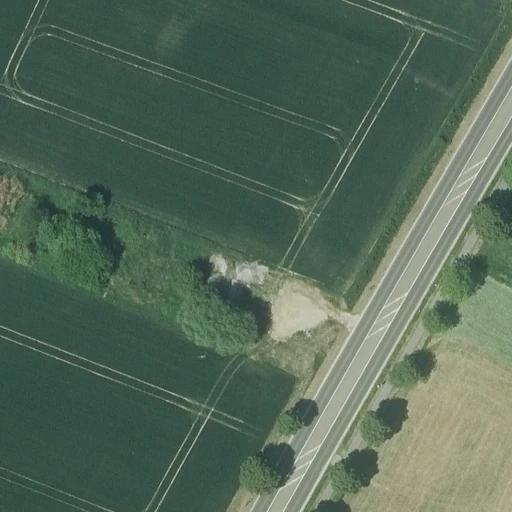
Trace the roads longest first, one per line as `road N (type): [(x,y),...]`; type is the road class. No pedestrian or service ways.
road 1 (primary): [(511,71),(258,511)]
road 2 (primary): [(292,511),(511,132)]
